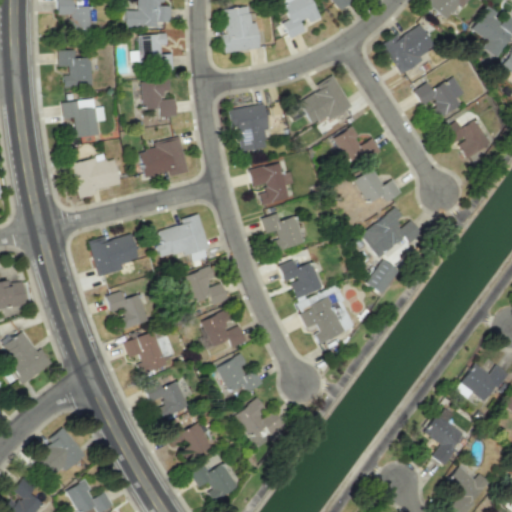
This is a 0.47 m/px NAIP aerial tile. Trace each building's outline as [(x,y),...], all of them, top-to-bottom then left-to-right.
[(85,6),(69,5),(68,0),(52,0),(53,14),(64,14),(64,32),(85,32),(85,6)] [(120,26),(151,26),(151,21),(166,21),(166,6),(157,5),(157,0),(132,0),(133,10),(120,10),(120,26)] [(315,15),(307,0),(276,0),(285,19),(278,22),(285,38),(300,31),(297,24),(315,15)] [(327,0),(335,10),(348,0),(327,0)] [(460,0),(424,0),(422,4),(446,21),(460,0)] [(511,27),(511,21),(502,14),(496,23),(488,17),(492,11),(483,5),(466,29),(483,40),(478,47),(492,57),(511,27)] [(255,48),(252,21),(246,22),(244,6),(218,8),(221,35),(218,35),(219,52),(255,48)] [(394,72),(431,50),(416,24),(394,37),(392,34),(377,43),(394,72)] [(168,68),(168,53),(156,53),(156,45),(162,44),(162,33),(137,34),(137,69),(168,68)] [(511,44),(492,70),(511,86),(511,44)] [(60,86),(88,85),(87,57),(71,57),(71,49),(53,50),(54,66),(64,65),(65,75),(59,75),(60,86)] [(309,126),(346,104),(328,74),(312,84),(315,89),(294,102),(309,126)] [(426,89),(422,82),(409,90),(418,105),(427,99),(431,106),(426,109),(432,119),(456,105),(451,97),(458,93),(448,76),(426,89)] [(172,116),(171,98),(159,99),(159,90),(166,90),(165,78),(137,79),(138,109),(155,108),(156,116),(172,116)] [(57,102),(59,118),(70,116),(71,136),(94,134),(93,121),(100,120),(99,106),(90,107),(89,98),(57,102)] [(264,147),(258,104),(228,108),(234,151),(264,147)] [(451,142),(460,158),(485,144),(471,120),(456,128),(452,121),(438,128),(447,144),(451,142)] [(376,150),(368,137),(358,143),(348,128),(330,138),(347,166),(354,161),(356,163),(376,150)] [(141,179),(183,170),(176,137),(149,143),(150,148),(135,151),(141,179)] [(115,183),(110,158),(101,160),(99,155),(66,162),(74,197),(92,193),(91,189),(115,183)] [(244,169),(248,186),(259,183),(261,191),(254,193),(257,204),(285,197),(282,184),(289,183),(286,171),(279,173),(276,161),(244,169)] [(396,193),(388,179),(379,184),(369,169),(350,181),(364,203),(378,194),(382,201),(396,193)] [(373,257),(400,237),(404,243),(417,234),(405,217),(401,220),(391,207),(355,234),(373,257)] [(299,242),(291,215),(275,220),(273,212),(257,218),(261,233),(269,231),(275,250),(299,242)] [(204,247),(194,213),(176,218),(177,223),(150,231),(158,258),(185,250),(187,260),(202,257),(200,249),(204,247)] [(84,240),(93,275),(119,268),(118,263),(133,259),(126,233),(102,240),(101,236),(84,240)] [(292,298),(318,287),(307,261),(292,267),(289,259),(274,265),(282,283),(285,281),(292,298)] [(360,282),(376,294),(393,270),(377,259),(360,282)] [(223,299),(217,281),(211,283),(205,265),(178,274),(188,303),(205,297),(207,304),(223,299)] [(17,278),(0,280),(0,307),(21,304),(17,278)] [(101,294),(106,311),(113,309),(118,328),(143,322),(136,294),(118,298),(116,291),(101,294)] [(315,343),(350,326),(333,291),(293,310),(302,328),(311,323),(315,331),(310,333),(315,343)] [(241,341),(234,324),(223,329),(220,323),(226,320),(221,308),(196,319),(208,346),(224,339),(227,347),(241,341)] [(0,338),(0,349),(7,362),(4,363),(15,382),(47,365),(38,347),(30,351),(19,328),(0,338)] [(138,372),(165,363),(162,356),(169,353),(162,333),(151,337),(149,330),(130,336),(131,338),(119,342),(124,357),(132,354),(138,372)] [(219,394),(239,385),(242,391),(257,384),(250,367),(243,370),(237,354),(207,367),(219,394)] [(156,387),(153,379),(141,384),(155,418),(183,406),(172,380),(156,387)] [(511,385),(501,407),(511,413),(511,412),(511,385)] [(265,433),(278,425),(270,411),(259,418),(254,409),(259,407),(254,398),(231,411),(246,437),(262,427),(265,433)] [(427,455),(441,465),(453,450),(448,446),(461,430),(445,418),(448,413),(439,406),(420,432),(436,444),(427,455)] [(179,429),(176,422),(161,430),(168,445),(174,442),(183,460),(207,447),(194,422),(179,429)] [(79,453),(58,426),(44,438),(47,442),(30,455),(48,479),(79,453)] [(186,472),(193,487),(201,483),(210,500),(232,487),(219,462),(203,471),(200,465),(186,472)] [(469,476),(456,464),(441,482),(455,495),(445,507),(451,511),(461,511),(486,483),(473,472),(469,476)] [(11,495),(0,509),(4,511),(31,511),(38,503),(25,493),(30,486),(17,476),(6,491),(11,495)] [(61,490),(73,511),(76,511),(90,505),(93,511),(95,511),(108,505),(100,491),(89,497),(80,480),(61,490)] [(511,489),(503,506),(511,511),(511,489)]
